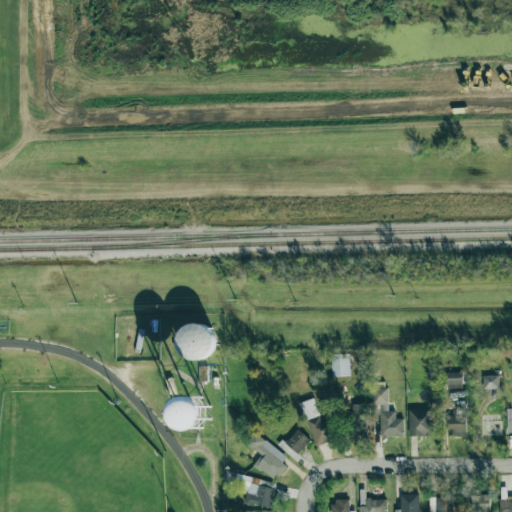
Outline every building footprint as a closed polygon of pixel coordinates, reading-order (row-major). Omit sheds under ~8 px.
[(179,356),(213,357),(214,326),(180,324),(179,356)] [(350,376),(349,354),(331,354),(331,376),(350,376)] [(447,388),(462,388),(462,373),(448,372),(447,388)] [(499,389),(499,376),(483,375),(482,388),(499,389)] [(380,436),(403,436),(404,419),(396,419),(396,411),(387,411),(387,384),(374,384),(374,413),(380,413),(380,436)] [(301,402),(313,446),(335,440),(329,417),(321,419),(315,398),(301,402)] [(180,429),(208,430),(209,401),(181,400),(180,429)] [(369,435),(367,404),(352,404),(353,436),(369,435)] [(434,435),(433,409),(408,409),(408,436),(434,435)] [(466,436),(466,416),(447,416),(447,436),(466,436)] [(311,439),(296,429),(285,444),(300,454),(311,439)] [(254,465),(275,480),(290,461),(251,432),(244,442),(261,454),(254,465)] [(300,458),(283,439),(278,443),(295,463),(300,458)] [(246,494),(244,502),(270,509),(277,483),(238,474),(234,491),(246,494)] [(489,511),(490,495),(471,494),(471,511),(489,511)] [(452,511),(453,498),(429,497),(429,511),(452,511)] [(333,511),(350,511),(350,499),(332,499),(333,511)] [(387,511),(387,499),(366,499),(366,506),(359,506),(359,511),(387,511)]
